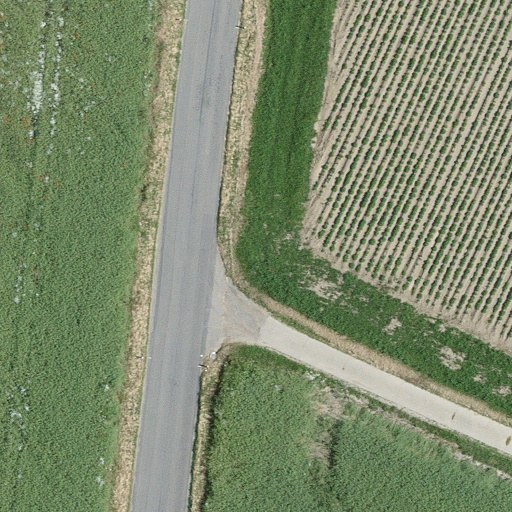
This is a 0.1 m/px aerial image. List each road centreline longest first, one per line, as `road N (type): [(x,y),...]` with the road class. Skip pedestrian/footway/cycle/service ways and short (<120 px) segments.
road 1 (tertiary): [(162,511),(215,0)]
road 2 (track): [(184,293),(511,440)]
